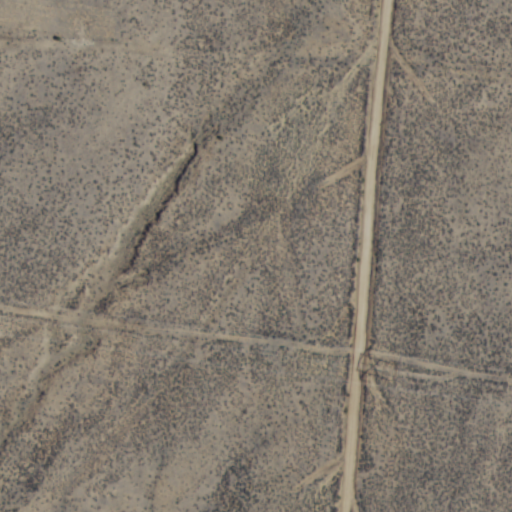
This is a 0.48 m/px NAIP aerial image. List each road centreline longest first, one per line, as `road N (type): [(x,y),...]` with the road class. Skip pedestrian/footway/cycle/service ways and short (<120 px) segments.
road 1 (residential): [(23,511),(58,470),(216,348),(258,332),(284,354),(295,428),(330,511)]
road 2 (residential): [(258,332),(279,173),(370,0)]
